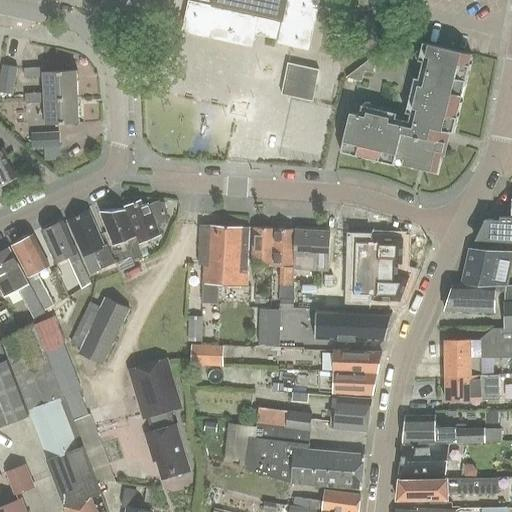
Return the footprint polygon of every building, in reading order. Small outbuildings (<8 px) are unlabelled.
[(193,0),(193,2),(189,1),(182,33),(252,48),(255,36),(279,41),(278,44),(309,51),(320,0),(193,0)] [(452,136),(472,55),(423,43),(404,117),(362,106),(359,117),(350,114),(340,155),(394,168),(395,165),(437,175),(441,158),(444,158),(450,135),(452,136)] [(396,45),(392,44),(346,78),(359,82),(362,71),(370,73),(373,62),(382,64),(384,54),(393,56),(396,45)] [(311,102),(318,71),(287,64),(281,96),(311,102)] [(18,69),(3,66),(0,81),(0,92),(13,95),(18,69)] [(45,70),(24,71),(24,79),(44,78),(45,95),(45,100),(79,98),(77,72),(45,74),(45,70)] [(45,95),(25,96),(25,105),(45,104),(46,126),(80,124),(79,98),(45,100),(45,95)] [(32,133),(33,148),(61,147),(60,131),(32,133)] [(0,187),(16,180),(0,148),(0,187)] [(141,245),(148,242),(162,235),(157,225),(169,221),(165,211),(167,208),(165,203),(161,203),(160,201),(149,206),(149,205),(144,207),(142,201),(125,208),(127,211),(141,245)] [(141,245),(127,211),(115,212),(115,210),(104,210),(104,212),(101,213),(114,246),(128,241),(129,245),(127,245),(133,261),(149,255),(146,248),(150,246),(148,242),(141,245)] [(68,221),(77,241),(84,256),(94,252),(102,268),(103,270),(116,264),(107,245),(104,247),(89,211),(68,221)] [(511,219),(511,218),(500,217),(500,221),(485,220),(475,241),(511,243),(511,219)] [(42,232),(46,241),(57,264),(69,259),(82,289),(91,284),(63,222),(55,226),(51,225),(46,227),(44,231),(42,232)] [(218,248),(219,226),(201,225),(199,265),(204,266),(202,304),(219,304),(220,285),(222,248),(218,248)] [(222,248),(220,285),(248,287),(250,228),(219,226),(218,248),(222,248)] [(273,266),(275,229),(254,228),(253,265),(273,266)] [(294,269),(295,241),(295,230),(275,229),(273,266),(283,267),(282,285),(281,307),(292,308),(293,285),(294,269)] [(329,271),(329,267),(331,232),(296,230),(294,269),(317,270),(329,271)] [(46,311),(55,306),(39,274),(50,267),(34,236),(32,237),(27,236),(22,238),(21,242),(13,247),(46,311)] [(357,244),(354,298),(372,299),(372,304),(375,304),(403,306),(412,282),(400,281),(400,279),(401,267),(405,267),(406,243),(404,243),(375,241),(375,242),(375,245),(357,244)] [(35,319),(44,313),(29,285),(28,285),(9,248),(0,253),(0,286),(6,297),(20,290),(35,319)] [(463,286),(506,287),(511,260),(511,254),(470,251),(463,286)] [(94,252),(84,256),(91,273),(102,268),(94,252)] [(511,287),(506,287),(463,286),(452,286),(449,299),(447,301),(445,308),(446,309),(445,313),(495,314),(496,293),(505,293),(505,303),(504,303),(504,330),(511,329),(511,287)] [(255,295),(255,304),(266,304),(266,296),(255,295)] [(103,363),(128,310),(106,299),(80,352),(103,363)] [(316,309),(315,339),(384,342),(392,313),(386,313),(316,309)] [(259,310),(259,325),(280,325),(280,310),(259,310)] [(64,341),(62,334),(55,316),(38,322),(75,420),(88,415),(64,353),(58,355),(56,348),(64,345),(63,341),(64,341)] [(203,318),(190,318),(189,343),(202,344),(203,318)] [(68,511),(96,511),(91,497),(102,493),(97,480),(74,422),(65,397),(62,398),(35,326),(4,342),(48,459),(47,460),(66,507),(67,507),(68,511)] [(446,377),(481,377),(481,359),(511,359),(511,329),(504,330),(493,330),(493,340),(446,341),(446,377)] [(1,345),(0,345),(0,426),(28,416),(1,345)] [(193,345),(191,364),(222,366),(223,347),(193,345)] [(378,374),(382,353),(334,351),(334,372),(378,374)] [(153,432),(145,434),(151,452),(154,451),(163,480),(191,471),(177,424),(175,425),(171,412),(182,408),(168,358),(129,370),(144,420),(149,418),(153,432)] [(373,394),(378,374),(334,372),(333,393),(373,394)] [(481,377),(446,377),(446,402),(499,403),(499,376),(481,377)] [(293,402),(310,403),(310,394),(293,393),(293,402)] [(368,432),(372,399),(338,397),(337,411),(332,411),(330,429),(368,432)] [(311,432),(313,415),(262,409),(262,411),(256,412),(255,425),(257,425),(311,432)] [(485,413),(486,423),(498,423),(498,413),(485,413)] [(90,416),(74,422),(97,480),(116,482),(90,416)] [(444,445),(485,443),(486,430),(456,430),(457,428),(436,429),(437,418),(406,419),(403,445),(444,445)] [(205,422),(204,431),(216,433),(217,424),(205,422)] [(311,432),(257,425),(257,430),(236,427),(231,467),(245,469),(292,483),(362,490),(365,455),(309,450),(311,432)] [(403,445),(400,477),(440,476),(444,445),(403,445)] [(467,465),(465,476),(476,476),(476,471),(472,466),(467,465)] [(26,466),(8,473),(16,496),(35,489),(26,466)] [(499,479),(399,479),(397,501),(430,501),(430,505),(447,504),(448,501),(449,501),(450,490),(498,490),(499,479)] [(147,488),(144,502),(152,504),(154,489),(147,488)] [(153,511),(133,508),(136,490),(126,489),(122,507),(127,508),(126,511),(153,511)] [(335,511),(358,511),(361,495),(325,490),(324,502),(296,498),(295,506),(335,511)] [(0,511),(26,511),(22,499),(0,507),(0,511)]
